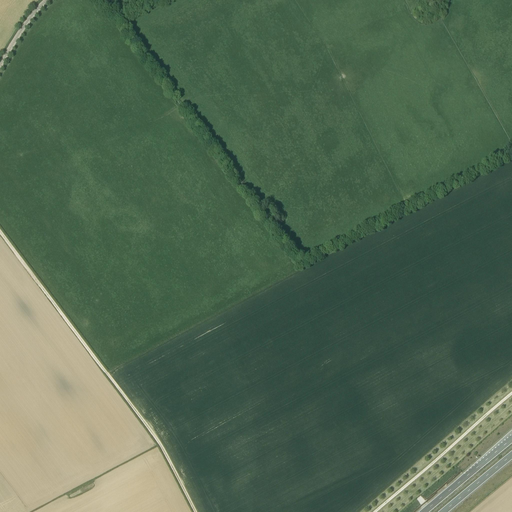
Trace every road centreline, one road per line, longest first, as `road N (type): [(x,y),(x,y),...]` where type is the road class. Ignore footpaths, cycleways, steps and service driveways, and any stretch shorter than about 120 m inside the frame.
road 1 (track): [(0,233),(174,464),(198,511)]
road 2 (track): [(375,511),(511,395)]
